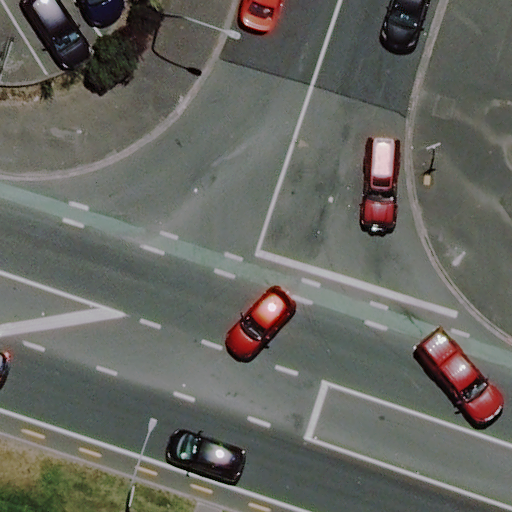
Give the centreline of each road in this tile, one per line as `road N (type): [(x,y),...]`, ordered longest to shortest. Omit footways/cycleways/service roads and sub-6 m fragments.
road 1 (unclassified): [(216,376),(340,0)]
road 2 (trunk): [(511,474),(216,376)]
road 3 (trunk): [(216,376),(0,304)]
